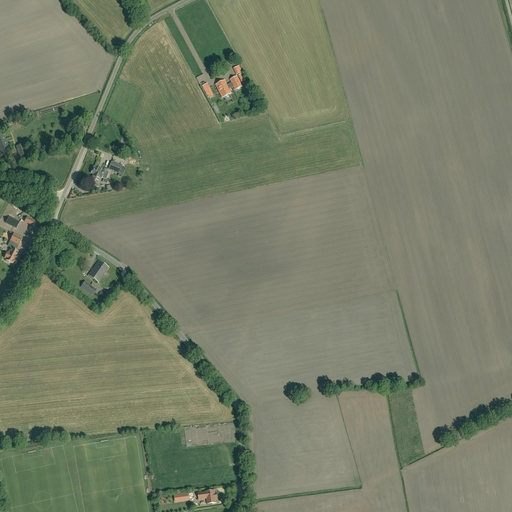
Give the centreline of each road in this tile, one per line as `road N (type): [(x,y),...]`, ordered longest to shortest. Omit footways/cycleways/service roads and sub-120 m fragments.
road 1 (unclassified): [(241,511),(237,404),(119,267),(51,223)]
road 2 (unclassified): [(63,197),(125,45),(146,21),(186,0)]
